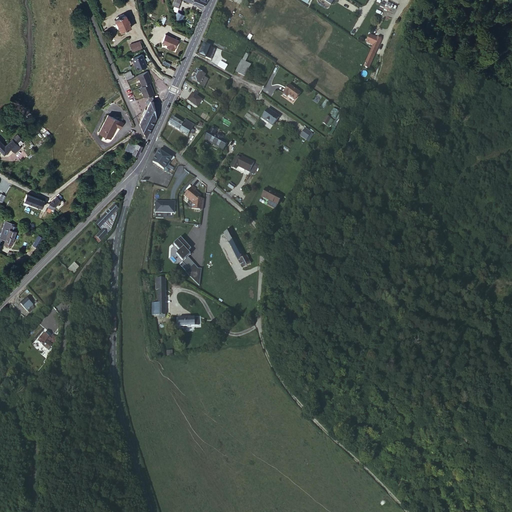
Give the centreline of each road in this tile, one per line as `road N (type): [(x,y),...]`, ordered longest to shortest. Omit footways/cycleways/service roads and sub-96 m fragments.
road 1 (track): [(408,511),(302,409),(271,365),(258,324),(262,256),(254,222)]
road 2 (residential): [(36,511),(33,451),(74,298),(117,240)]
road 3 (secondary): [(117,240),(112,381),(150,511)]
road 4 (track): [(511,151),(475,157),(449,135),(454,44),(462,17),(482,0)]
road 5 (secondary): [(134,170),(0,308)]
road 6 (residential): [(0,175),(47,197),(111,148),(141,137)]
road 7 (unclassified): [(83,0),(141,137)]
road 8 (residential): [(153,136),(254,222)]
